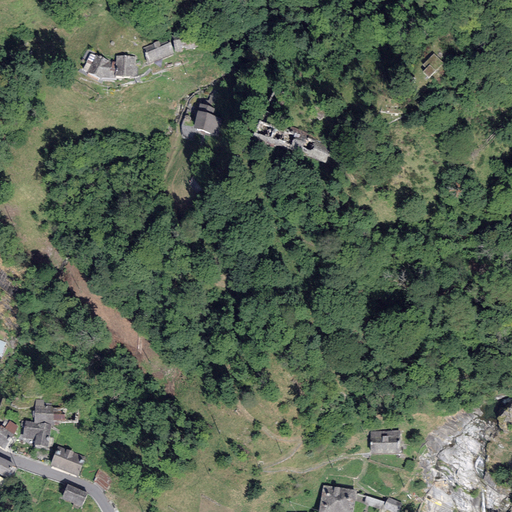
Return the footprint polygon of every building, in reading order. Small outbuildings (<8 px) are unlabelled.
[(195,36),(173,40),(175,52),(197,48),(195,36)] [(142,48),(148,64),(172,54),(168,43),(160,46),(158,42),(142,48)] [(444,63),(434,53),(422,65),(426,68),(422,72),(429,78),(444,63)] [(110,61),(96,55),(87,72),(100,78),(115,79),(115,76),(116,62),(110,61)] [(135,57),(116,56),(116,62),(115,76),(134,77),(135,57)] [(199,103),(193,127),(219,134),(223,118),(213,115),(215,107),(199,103)] [(332,145),(308,137),(310,133),(291,126),(290,130),(260,120),(254,137),(326,162),(332,145)] [(35,399),(34,422),(51,425),(53,426),(54,420),(54,408),(54,406),(44,406),(44,400),(35,399)] [(60,408),(54,408),(54,420),(64,421),(64,413),(60,413),(60,408)] [(4,428),(13,435),(18,427),(10,421),(4,428)] [(34,422),(25,421),(22,438),(35,440),(34,445),(47,447),(51,425),(34,422)] [(4,428),(0,426),(0,425),(0,446),(3,449),(13,435),(4,428)] [(400,432),(370,432),(370,455),(400,455),(400,432)] [(86,457),(57,446),(50,465),(79,476),(86,457)] [(13,464),(0,457),(0,473),(7,477),(13,464)] [(115,478),(99,468),(94,477),(96,478),(93,482),(107,491),(115,478)] [(88,493),(67,484),(61,499),(82,507),(88,493)] [(352,511),(356,490),(323,485),(319,511),(352,511)] [(382,501),(367,496),(364,503),(380,508),(382,501)] [(398,511),(402,504),(388,497),(383,508),(390,511),(398,511)]
